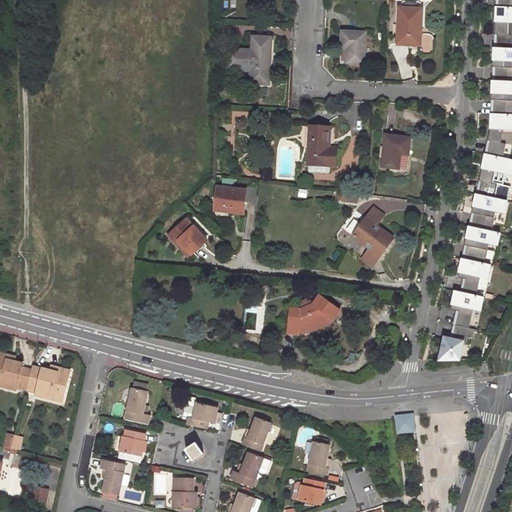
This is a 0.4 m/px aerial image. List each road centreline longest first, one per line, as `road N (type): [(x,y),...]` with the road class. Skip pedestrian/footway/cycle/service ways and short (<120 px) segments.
road 1 (tertiary): [(101,343),(273,387),(347,399),(403,395)]
road 2 (residential): [(463,97),(403,395)]
road 3 (residential): [(313,0),(309,69),(319,87),(463,97)]
road 4 (unknown): [(234,268),(426,294)]
road 5 (residential): [(67,494),(101,343)]
road 6 (unclassified): [(511,395),(488,419),(458,511)]
